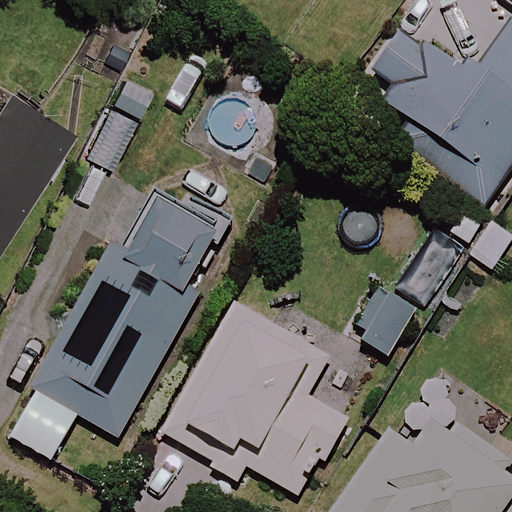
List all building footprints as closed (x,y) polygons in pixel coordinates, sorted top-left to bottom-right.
[(511,167),(511,24),(505,19),(463,79),(401,36),(362,92),(443,148),(428,169),(483,208),(511,167)] [(0,247),(65,144),(0,102),(0,247)] [(213,241),(156,208),(127,259),(110,249),(29,392),(116,442),(198,298),(185,290),(213,241)] [(415,317),(379,294),(350,341),(386,364),(415,317)] [(231,310),(161,437),(211,464),(205,476),(233,491),(244,471),(302,502),(345,423),(305,401),(327,362),(231,310)] [(501,511),(511,497),(511,488),(503,482),(511,469),(511,468),(441,418),(415,456),(386,436),(332,511),(501,511)]
